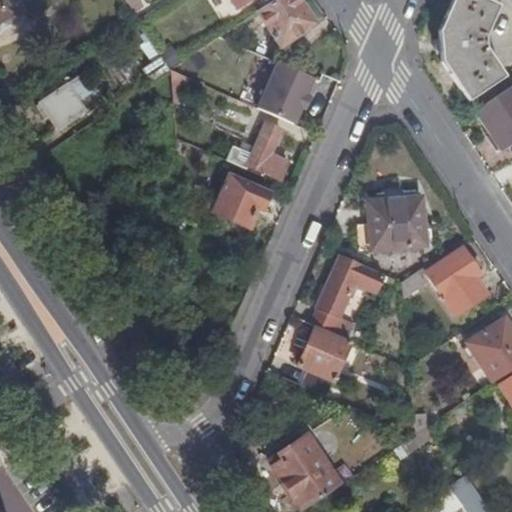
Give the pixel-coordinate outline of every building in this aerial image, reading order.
[(0,0),(0,33),(11,26),(9,22),(13,19),(14,15),(5,1),(6,0),(0,0)] [(231,0),(238,10),(253,0),(231,0)] [(296,0),(274,0),(257,12),(280,47),(312,25),(296,0)] [(452,0),(438,31),(439,40),(435,41),(437,52),(440,53),(441,61),(466,100),(502,76),(483,47),(483,35),(496,6),(482,0),(452,0)] [(213,17),(214,18),(223,34),(239,24),(243,21),(233,4),(213,17)] [(190,56),(179,41),(158,9),(139,22),(160,57),(162,59),(169,70),(183,61),(190,56)] [(179,41),(190,56),(217,39),(218,38),(220,36),(223,34),(214,18),(179,41)] [(133,29),(123,36),(131,47),(140,41),(133,29)] [(190,56),(183,61),(195,77),(203,72),(215,89),(239,72),(217,39),(190,56)] [(143,68),(151,82),(167,71),(169,70),(162,59),(160,57),(143,68)] [(313,79),(276,62),(254,108),(292,125),(313,79)] [(179,75),(169,70),(173,102),(179,103),(189,78),(179,75)] [(41,101),(49,114),(59,128),(84,111),(78,102),(90,93),(78,76),(41,101)] [(511,86),(474,112),(500,152),(503,150),(507,157),(511,153),(511,86)] [(49,114),(41,101),(35,105),(43,118),(49,114)] [(4,111),(15,127),(27,118),(17,102),(4,111)] [(264,128),(247,166),(280,180),(284,170),(289,172),(292,165),(269,153),(278,135),(264,128)] [(256,207),(261,210),(268,192),(228,175),(213,212),(247,227),(256,207)] [(367,203),(370,250),(424,246),(420,198),(367,203)] [(252,230),(261,210),(256,207),(247,227),(252,230)] [(460,249),(424,273),(453,316),(485,294),(474,278),(478,275),(460,249)] [(316,309),(337,318),(353,283),(374,292),(382,274),(341,256),(335,270),(333,270),(316,309)] [(423,283),(415,272),(400,282),(401,299),(423,283)] [(337,318),(316,309),(309,324),(314,327),(336,336),(342,321),(337,318)] [(465,344),(490,384),(511,369),(511,333),(503,320),(465,344)] [(326,397),(349,341),(336,336),(314,327),(296,367),(308,372),(301,386),(326,397)] [(511,376),(497,386),(511,408),(511,376)] [(407,412),(400,429),(413,435),(412,416),(411,412),(407,412)] [(424,415),(412,416),(413,435),(424,427),(424,415)] [(431,435),(425,427),(424,427),(413,435),(419,443),(431,435)] [(398,456),(419,443),(413,435),(393,448),(398,456)] [(305,437),(278,454),(281,460),(272,466),(301,510),(338,485),(305,437)] [(281,460),(278,454),(268,460),(272,466),(281,460)] [(451,511),(461,506),(448,487),(427,500),(429,503),(428,504),(432,511),(451,511)]
